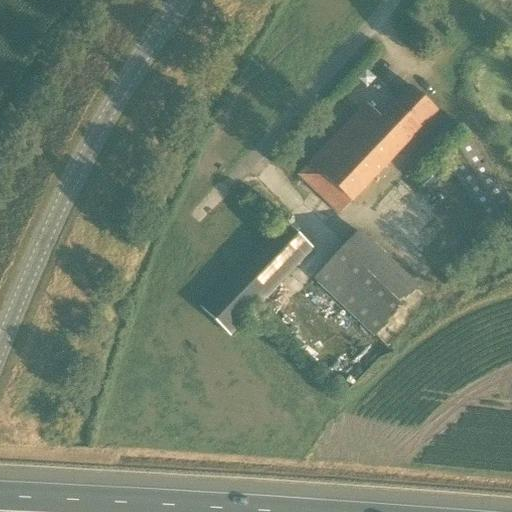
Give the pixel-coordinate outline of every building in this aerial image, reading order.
[(299,176),(340,215),(437,111),(411,87),(381,118),(367,104),(299,176)] [(511,206),(469,139),(441,156),(487,228),(511,211),(511,206)] [(229,336),(312,249),(283,222),(200,308),(229,336)] [(353,229),(307,277),(366,334),(413,286),(353,229)] [(415,325),(457,301),(451,290),(409,315),(415,325)]
